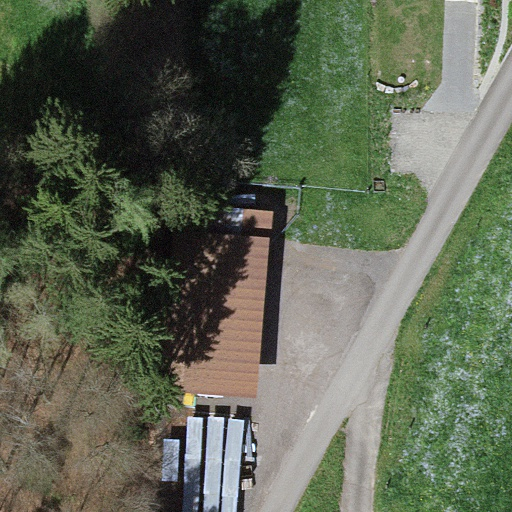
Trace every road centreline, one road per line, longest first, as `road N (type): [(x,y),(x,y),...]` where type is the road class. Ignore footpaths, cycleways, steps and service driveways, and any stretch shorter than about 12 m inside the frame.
road 1 (unclassified): [(511,71),(273,511)]
road 2 (track): [(352,365),(359,511)]
